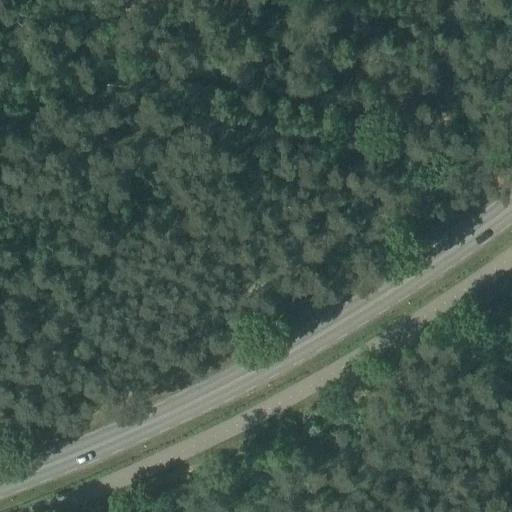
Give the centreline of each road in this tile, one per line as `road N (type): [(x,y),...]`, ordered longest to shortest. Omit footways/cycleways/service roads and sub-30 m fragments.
road 1 (primary): [(0,479),(169,406),(399,272),(511,189)]
road 2 (unknown): [(451,0),(442,108),(427,133),(22,0)]
road 3 (unclassified): [(37,511),(234,418),(511,261)]
